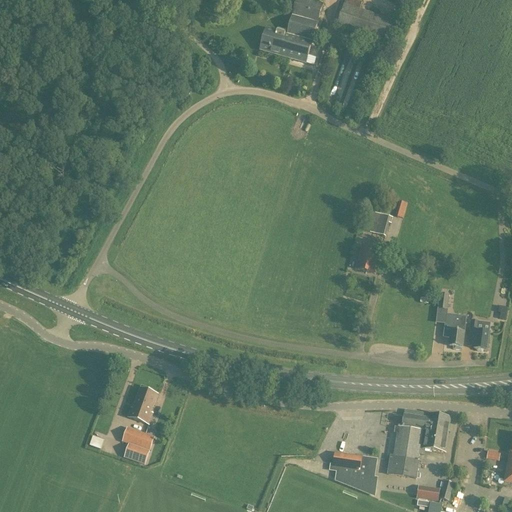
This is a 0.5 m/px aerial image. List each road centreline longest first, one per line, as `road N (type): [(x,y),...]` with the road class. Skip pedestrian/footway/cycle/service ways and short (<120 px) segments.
road 1 (unclassified): [(99,264),(168,133),(198,105),(242,90),(295,103),(511,199)]
road 2 (primary): [(511,382),(332,383),(239,369),(74,310)]
road 3 (unclassified): [(99,264),(159,309),(210,332),(378,361),(490,362)]
road 4 (unclassified): [(309,404),(233,394),(111,348),(59,341)]
road 5 (residential): [(511,412),(309,404)]
